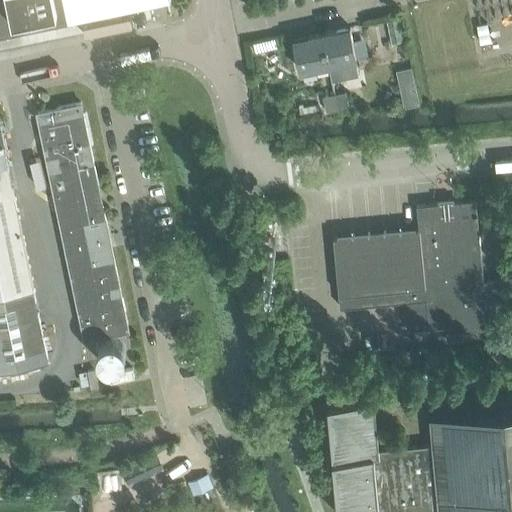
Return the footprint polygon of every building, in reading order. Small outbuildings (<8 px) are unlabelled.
[(157,0),(0,0),(0,33),(20,29),(157,0)] [(399,17),(386,20),(391,42),(404,40),(399,17)] [(348,26),(320,32),(327,64),(368,55),(364,38),(351,40),(348,26)] [(300,70),(327,64),(320,32),(293,38),(300,70)] [(276,37),(253,42),(255,52),(278,47),(276,37)] [(409,67),(397,70),(405,106),(418,103),(409,67)] [(346,91),(334,93),(337,110),(350,107),(346,91)] [(327,112),(337,110),(334,93),(323,96),(327,112)] [(127,329),(99,193),(79,102),(37,111),(85,338),(127,329)] [(0,368),(49,358),(14,193),(0,129),(0,368)] [(488,327),(487,322),(475,198),(415,204),(418,229),(332,238),(339,307),(406,300),(409,330),(450,326),(451,331),(488,327)] [(132,367),(109,372),(111,381),(134,377),(132,367)] [(95,368),(87,370),(91,386),(99,384),(95,368)] [(86,370),(78,371),(81,385),(89,383),(86,370)] [(327,407),(332,460),(336,511),(364,511),(372,511),(511,511),(511,408),(427,416),(430,444),(377,449),(372,403),(327,407)] [(119,485),(158,467),(152,455),(114,473),(119,485)] [(192,478),(195,490),(213,485),(211,474),(192,478)]
